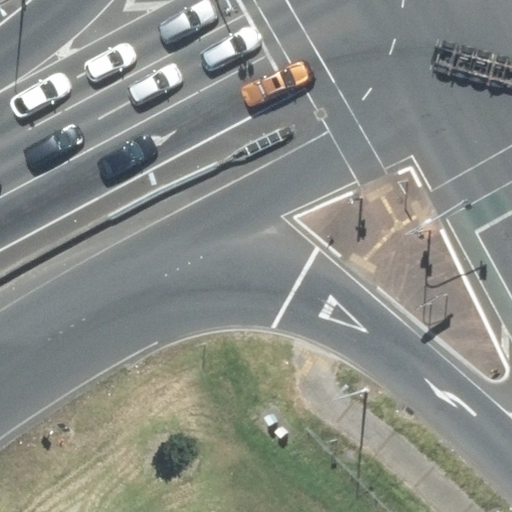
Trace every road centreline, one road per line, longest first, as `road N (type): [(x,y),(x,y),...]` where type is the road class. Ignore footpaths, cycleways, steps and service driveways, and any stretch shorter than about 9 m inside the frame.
road 1 (motorway): [(511,442),(400,356),(292,293),(156,272)]
road 2 (motorway): [(449,99),(261,203),(156,272)]
road 3 (motorway): [(0,146),(275,0)]
road 4 (motorway): [(156,272),(0,377)]
road 5 (secondary): [(511,209),(449,99)]
